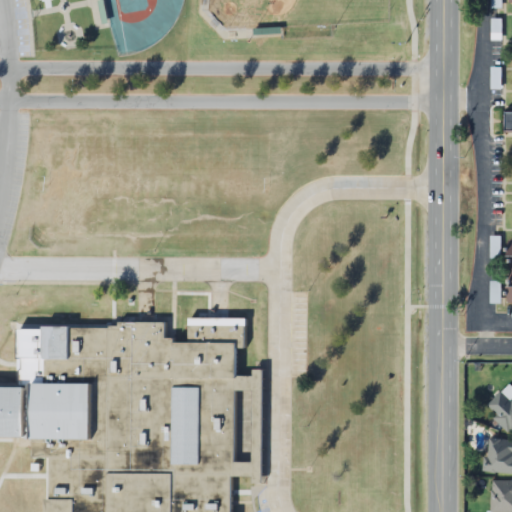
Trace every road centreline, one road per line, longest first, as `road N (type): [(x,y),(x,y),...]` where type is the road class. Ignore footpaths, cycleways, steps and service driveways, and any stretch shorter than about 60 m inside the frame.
road 1 (tertiary): [(444,0),(442,511)]
road 2 (residential): [(486,0),(479,101),(488,188),(483,348)]
